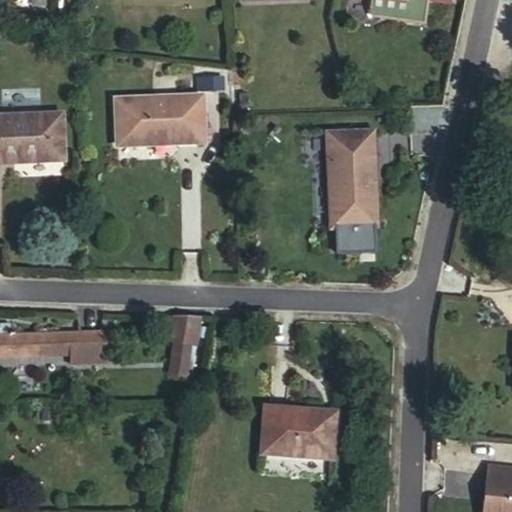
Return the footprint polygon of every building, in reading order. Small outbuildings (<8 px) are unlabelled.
[(413,0),(413,2),(400,0),(372,0),(371,7),(376,15),(427,24),(432,1),(428,0),(413,0)] [(180,106),(121,115),(128,161),(180,153),(179,149),(211,144),(206,108),(180,112),(180,106)] [(5,131),(0,131),(0,168),(17,168),(17,172),(68,168),(65,122),(5,127),(5,131)] [(373,133),(336,134),(336,160),(332,159),(333,228),(378,227),(377,169),(373,168),(373,133)] [(191,352),(199,323),(175,322),(167,346),(174,348),(187,351),(191,352)] [(511,326),(509,345),(506,344),(500,397),(511,398),(511,326)] [(51,336),(52,358),(71,358),(107,357),(106,334),(51,336)] [(0,359),(52,358),(51,336),(0,337),(0,359)] [(179,381),(187,351),(174,348),(165,378),(179,381)] [(107,357),(71,358),(71,368),(107,367),(107,357)] [(330,413),(262,410),(260,456),(328,458),(330,413)] [(511,511),(511,462),(491,460),(485,511),(511,511)]
